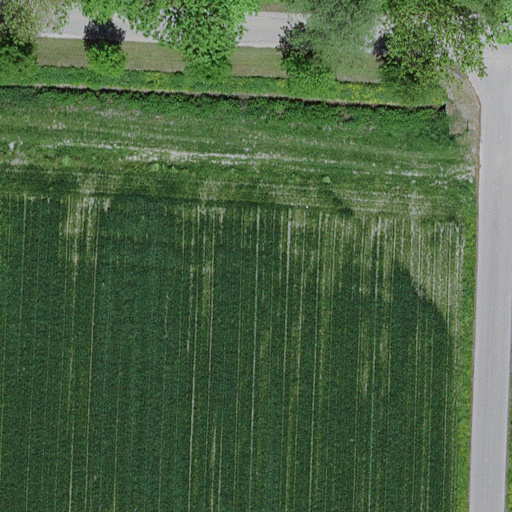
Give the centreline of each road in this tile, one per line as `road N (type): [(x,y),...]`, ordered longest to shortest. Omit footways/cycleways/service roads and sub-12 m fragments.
road 1 (unclassified): [(0,12),(511,34)]
road 2 (track): [(502,511),(511,266)]
